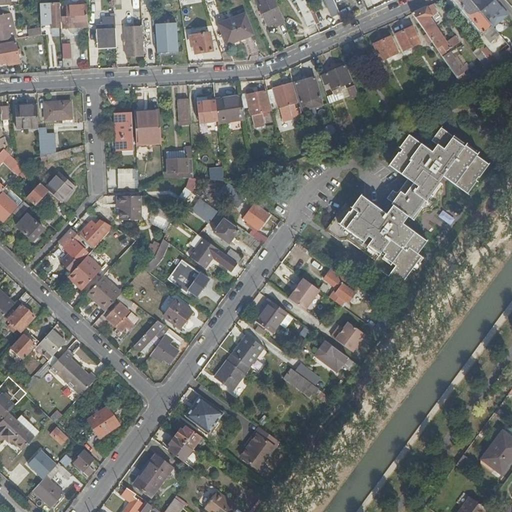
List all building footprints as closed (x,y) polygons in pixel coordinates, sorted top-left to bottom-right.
[(283,17),(275,0),(256,0),(267,24),(273,22),(283,17)] [(316,24),(305,0),(296,0),(309,27),(316,24)] [(340,14),(334,0),(325,0),(333,17),(340,14)] [(491,44),(500,36),(500,35),(470,0),(456,0),(484,33),(483,34),(491,44)] [(41,4),(41,13),(52,13),(52,26),(62,25),(61,3),(41,4)] [(432,5),(413,13),(441,55),(443,53),(439,47),(442,46),(446,52),(459,43),(454,36),(446,42),(430,17),(437,13),(432,5)] [(0,41),(17,39),(10,6),(2,6),(0,6),(0,41)] [(89,28),(88,6),(67,7),(68,17),(64,18),(64,29),(69,29),(70,32),(71,34),(76,34),(77,32),(77,28),(89,28)] [(224,37),(218,39),(222,55),(231,51),(228,46),(254,35),(245,15),(219,26),(224,37)] [(285,22),(283,17),(273,22),(275,25),(275,27),(285,22)] [(511,50),(511,21),(511,20),(505,25),(508,28),(500,35),(500,36),(510,48),(511,50)] [(156,25),(158,54),(179,53),(178,23),(156,25)] [(128,58),(145,57),(143,27),(126,28),(128,58)] [(420,43),(413,27),(396,34),(404,51),(420,43)] [(98,49),(117,49),(116,30),(98,31),(98,49)] [(210,34),(191,36),(192,46),(195,45),(197,53),(201,52),(202,53),(213,51),(210,34)] [(398,53),(391,37),(374,45),(382,61),(398,53)] [(0,58),(1,64),(7,63),(10,62),(10,65),(21,64),(17,42),(0,45),(0,58)] [(71,44),(63,44),(63,59),(72,59),(71,44)] [(482,51),(502,75),(507,73),(486,48),(482,51)] [(511,67),(511,50),(510,48),(501,55),(511,67)] [(461,85),(465,90),(485,82),(478,73),(467,79),(457,64),(456,65),(454,62),(453,60),(449,54),(443,58),(461,85)] [(344,85),(351,81),(345,66),(322,77),(324,85),(330,83),(334,94),(336,94),(341,92),(342,90),(345,89),(344,85)] [(314,102),(314,99),(320,97),(315,77),(295,83),(301,103),(311,100),(311,103),(314,102)] [(292,84),(267,91),(270,104),(276,102),(278,109),(279,109),(281,114),(283,113),(294,110),(292,105),(297,104),(292,84)] [(452,89),(455,95),(465,90),(461,85),(452,89)] [(351,99),(359,96),(355,86),(348,89),(351,99)] [(247,95),(249,108),(251,116),(252,115),(255,128),(265,126),(262,113),(269,111),(265,91),(247,95)] [(218,122),(245,121),(243,109),(242,98),(215,100),(216,101),(218,122)] [(189,125),(188,99),(178,100),(179,126),(189,125)] [(62,117),(71,117),(70,101),(44,103),(45,120),(62,119),(62,117)] [(198,124),(218,122),(216,101),(206,102),(196,103),(198,124)] [(307,118),(314,115),(311,103),(303,106),(307,118)] [(15,129),(37,127),(36,105),(14,107),(15,129)] [(412,106),(401,110),(404,116),(414,111),(412,106)] [(302,115),(300,109),(294,110),(283,113),(285,120),(302,115)] [(135,152),(132,113),(115,114),(118,153),(135,152)] [(137,145),(161,143),(159,113),(135,114),(137,145)] [(396,189),(390,198),(394,201),(394,202),(394,204),(387,213),(361,194),(352,207),(345,202),(326,230),(339,240),(348,238),(377,259),(373,264),(402,284),(423,255),(419,252),(428,240),(404,222),(410,215),(414,218),(416,215),(416,211),(423,214),(428,207),(434,207),(440,198),(439,192),(443,187),(442,181),(440,180),(444,173),(469,192),(478,178),(476,178),(479,174),(480,175),(490,162),(452,134),(453,132),(441,123),(431,136),(437,140),(431,148),(408,130),(398,144),(401,146),(398,149),(397,148),(387,161),(410,178),(402,190),(400,188),(399,189),(397,189),(396,189)] [(46,146),(46,155),(47,155),(60,151),(59,134),(51,134),(45,126),(37,127),(38,146),(46,146)] [(341,138),(343,146),(357,138),(354,132),(341,138)] [(189,179),(193,179),(191,147),(187,147),(187,150),(168,152),(169,160),(167,160),(168,173),(163,173),(163,178),(189,179)] [(60,151),(47,155),(49,161),(73,155),(71,148),(60,151)] [(24,179),(29,173),(18,163),(11,157),(3,149),(0,151),(0,162),(2,160),(12,169),(13,169),(24,179)] [(315,160),(313,155),(283,165),(285,170),(315,160)] [(123,189),(137,189),(137,180),(133,180),(133,169),(122,169),(123,189)] [(59,173),(45,188),(48,191),(60,203),(75,187),(59,173)] [(191,192),(195,179),(193,179),(189,179),(186,189),(191,192)] [(45,188),(39,183),(26,198),(35,205),(48,191),(45,188)] [(246,196),(229,184),(226,189),(243,201),(246,196)] [(388,196),(390,198),(396,189),(394,188),(388,196)] [(140,221),(141,197),(117,196),(116,205),(119,205),(119,208),(119,221),(140,221)] [(28,206),(23,201),(12,213),(17,217),(28,206)] [(259,230),(270,215),(255,204),(244,219),(248,222),(247,225),(253,230),(255,227),(259,230)] [(34,211),(49,225),(53,221),(37,207),(34,211)] [(44,230),(27,214),(16,226),(33,242),(44,230)] [(177,227),(180,221),(174,217),(163,240),(168,243),(172,238),(170,236),(175,226),(177,227)] [(229,244),(239,230),(224,219),(214,233),(229,244)] [(99,225),(94,220),(88,227),(93,232),(99,225)] [(95,248),(113,228),(101,223),(99,225),(93,232),(88,227),(81,234),(95,248)] [(77,235),(71,229),(59,243),(69,252),(61,261),(70,271),(87,253),(84,250),(86,249),(80,242),(78,244),(73,239),(77,235)] [(264,245),(268,238),(258,231),(253,237),(264,245)] [(226,256),(202,238),(189,256),(205,268),(213,258),(232,272),(238,264),(228,257),(226,256)] [(162,258),(168,243),(163,240),(161,245),(156,256),(162,258)] [(156,256),(161,245),(155,241),(154,244),(151,243),(148,251),(155,258),(156,256)] [(226,256),(228,257),(238,264),(239,265),(243,259),(231,249),(226,256)] [(102,269),(88,256),(70,275),(77,283),(75,285),(82,291),(102,269)] [(159,262),(155,258),(145,269),(149,273),(159,262)] [(178,285),(181,288),(183,285),(189,290),(198,296),(210,280),(184,261),(176,271),(183,276),(178,282),(180,283),(178,285)] [(361,290),(333,269),(325,280),(336,288),(329,297),(342,307),(345,302),(350,306),(358,294),(361,290)] [(77,283),(70,275),(66,279),(81,292),(82,291),(75,285),(77,283)] [(122,294),(104,277),(89,292),(100,303),(98,305),(106,311),(118,298),(121,294),(122,294)] [(310,283),(304,279),(289,299),(296,305),(306,311),(320,291),(311,284),(310,283)] [(3,296),(0,292),(0,319),(13,306),(2,296),(3,296)] [(31,298),(25,292),(18,300),(22,303),(25,305),(31,298)] [(100,303),(89,292),(87,294),(98,305),(100,303)] [(134,304),(121,294),(118,298),(131,308),(134,304)] [(327,327),(342,308),(328,298),(314,318),(327,327)] [(287,314),(268,299),(263,307),(266,309),(256,322),(272,334),(287,314)] [(181,329),(192,314),(176,302),(164,317),(181,329)] [(120,303),(106,318),(107,319),(119,331),(116,334),(119,337),(122,334),(121,333),(126,328),(129,331),(134,325),(125,317),(130,312),(120,303)] [(21,306),(15,313),(11,316),(9,315),(5,319),(11,323),(7,327),(13,333),(17,329),(20,332),(34,317),(21,306)] [(383,337),(398,317),(392,312),(377,332),(383,337)] [(102,315),(94,324),(99,328),(107,319),(106,318),(102,315)] [(184,340),(158,321),(135,346),(140,350),(142,348),(144,349),(150,342),(157,334),(163,339),(153,352),(163,359),(169,364),(179,351),(169,344),(172,340),(180,345),(184,340)] [(339,331),(333,338),(352,352),(365,335),(348,322),(341,333),(339,331)] [(258,328),(256,331),(264,337),(266,334),(258,328)] [(53,356),(53,355),(65,342),(52,330),(39,343),(47,351),(53,356)] [(35,346),(23,335),(11,348),(23,359),(35,346)] [(264,348),(247,335),(233,355),(250,368),(264,348)] [(142,348),(140,350),(144,354),(153,344),(150,342),(144,349),(142,348)] [(360,368),(326,342),(315,357),(336,372),(341,364),(343,366),(355,375),(360,368)] [(39,343),(34,349),(42,356),(43,355),(47,351),(39,343)] [(56,374),(80,396),(96,378),(91,373),(89,375),(71,358),(73,356),(67,350),(58,360),(51,367),(50,368),(56,374)] [(43,355),(48,360),(53,356),(47,351),(43,355)] [(130,351),(127,355),(132,360),(136,356),(130,351)] [(160,362),(163,359),(153,352),(151,355),(160,362)] [(46,363),(51,367),(58,360),(53,355),(53,356),(48,360),(46,363)] [(233,391),(249,369),(232,356),(216,378),(233,391)] [(43,376),(50,368),(51,367),(46,363),(38,372),(43,376)] [(295,371),(315,386),(320,380),(299,364),(295,371)] [(312,398),(315,394),(319,389),(315,386),(295,371),(292,369),(285,378),(312,398)] [(110,376),(104,371),(99,377),(105,382),(110,376)] [(327,403),(331,397),(319,389),(315,394),(327,403)] [(0,418),(2,420),(8,414),(15,407),(9,401),(11,399),(5,393),(3,395),(1,394),(0,395),(0,418)] [(200,396),(194,405),(196,406),(202,397),(200,396)] [(196,406),(194,405),(186,417),(210,434),(225,413),(202,397),(196,406)] [(84,415),(88,421),(105,409),(101,402),(84,415)] [(105,409),(88,421),(100,438),(119,425),(107,408),(105,409)] [(22,450),(34,437),(8,414),(2,420),(0,422),(0,439),(1,441),(4,438),(9,443),(12,440),(22,450)] [(68,439),(50,422),(44,428),(62,445),(68,439)] [(176,437),(193,450),(199,441),(201,443),(203,441),(201,440),(202,438),(187,427),(184,431),(182,429),(176,437)] [(511,439),(502,432),(481,460),(501,476),(511,461),(511,439)] [(256,433),(250,441),(252,443),(247,450),(242,458),(259,470),(276,447),(256,433)] [(187,458),(193,450),(176,437),(170,445),(172,447),(169,451),(186,464),(189,460),(187,458)] [(232,464),(234,461),(221,452),(219,450),(216,455),(221,459),(220,461),(222,463),(225,459),(232,464)] [(71,460),(65,455),(63,457),(60,461),(59,462),(65,467),(71,460)] [(470,460),(463,455),(456,465),(462,470),(470,460)] [(152,498),(173,469),(156,456),(135,485),(152,498)] [(93,470),(79,457),(74,463),(88,476),(93,470)] [(66,480),(72,474),(65,467),(59,462),(45,477),(49,480),(57,471),(66,480)] [(49,480),(45,477),(32,490),(51,507),(63,494),(49,480)] [(217,492),(206,507),(211,511),(235,511),(238,508),(217,492)] [(484,511),(487,509),(470,496),(458,511),(484,511)] [(141,511),(146,506),(135,497),(126,510),(128,511),(141,511)]
